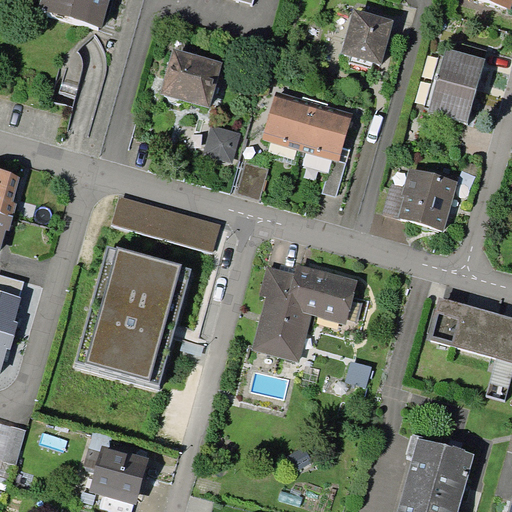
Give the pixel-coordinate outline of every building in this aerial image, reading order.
[(100,0),(33,0),(29,15),(92,32),(100,0)] [(385,24),(346,13),(333,58),(372,69),(385,24)] [(221,66),(165,52),(153,99),(209,113),(221,66)] [(481,65),(439,52),(420,115),(462,128),(481,65)] [(348,115),(271,95),(258,141),(335,162),(348,115)] [(268,173),(244,165),(234,196),(258,203),(268,173)] [(453,185),(405,172),(391,224),(439,237),(453,185)] [(0,244),(18,178),(0,173),(0,244)] [(175,256),(121,241),(110,282),(164,297),(175,256)] [(279,270),(266,267),(261,290),(264,291),(249,351),(300,364),(312,317),(344,325),(356,279),(297,264),(296,268),(280,264),(279,270)] [(0,356),(16,304),(0,299),(0,356)] [(511,362),(511,324),(431,303),(421,344),(511,367),(511,362)] [(350,361),(343,382),(365,389),(372,368),(350,361)] [(27,432),(8,428),(0,460),(0,462),(18,467),(27,432)] [(452,511),(467,458),(410,443),(390,511),(452,511)] [(142,461),(96,449),(84,494),(130,506),(142,461)] [(511,511),(511,503),(506,502),(502,511),(511,511)]
